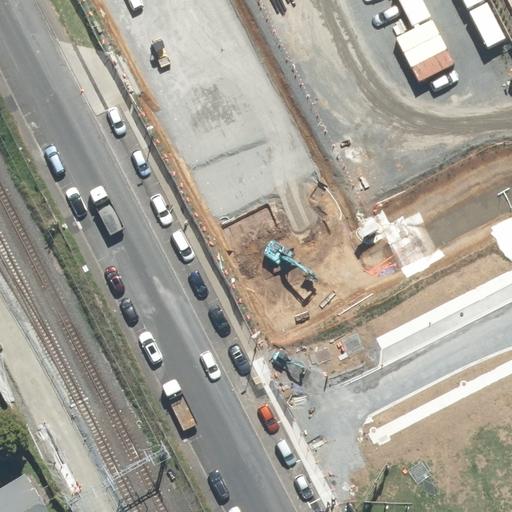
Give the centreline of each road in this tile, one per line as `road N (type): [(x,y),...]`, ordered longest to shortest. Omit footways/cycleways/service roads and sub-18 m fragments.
road 1 (secondary): [(238,442),(11,0)]
road 2 (residential): [(511,312),(238,442)]
